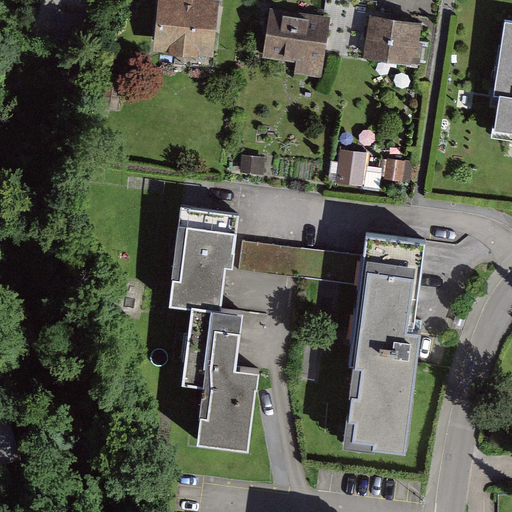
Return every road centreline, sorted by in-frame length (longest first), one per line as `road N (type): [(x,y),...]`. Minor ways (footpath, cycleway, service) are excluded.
road 1 (residential): [(511,255),(484,230),(427,218),(414,203),(450,0)]
road 2 (residential): [(511,292),(488,332),(461,424),(449,511)]
